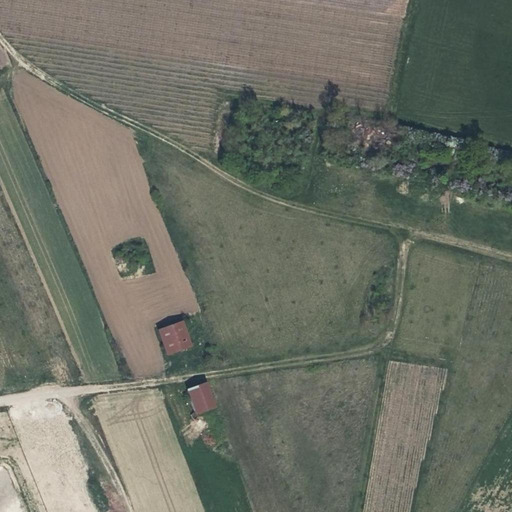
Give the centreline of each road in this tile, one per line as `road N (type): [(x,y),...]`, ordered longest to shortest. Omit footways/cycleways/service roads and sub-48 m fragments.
road 1 (track): [(511,262),(250,188),(23,64),(0,36)]
road 2 (track): [(0,402),(368,350),(398,322),(403,233)]
road 3 (track): [(383,341),(387,355),(354,511)]
road 4 (track): [(129,511),(65,394)]
